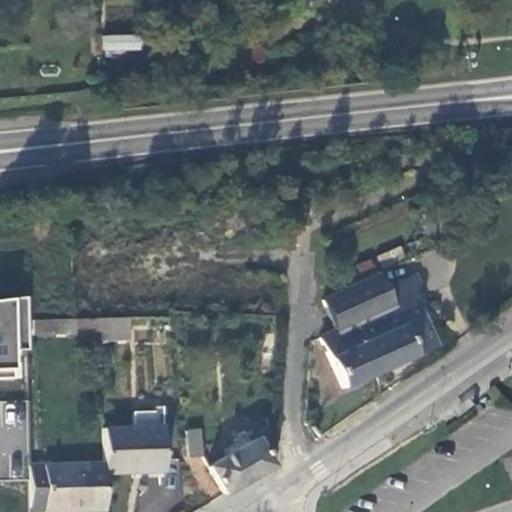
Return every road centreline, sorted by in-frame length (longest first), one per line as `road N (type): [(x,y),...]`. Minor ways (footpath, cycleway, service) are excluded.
road 1 (primary): [(450,105),(0,153)]
road 2 (residential): [(511,336),(287,485)]
road 3 (residential): [(305,258),(287,485)]
